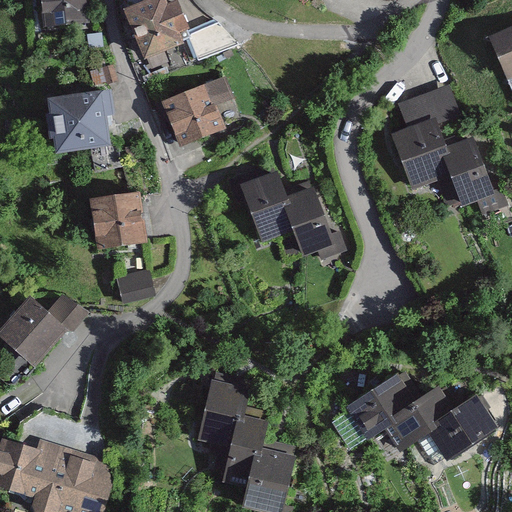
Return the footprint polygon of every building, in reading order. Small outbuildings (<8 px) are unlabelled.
[(97,0),(42,0),(46,36),(101,31),(97,0)] [(201,48),(181,0),(174,0),(132,17),(153,68),(201,48)] [(238,26),(203,40),(215,67),(260,46),(238,26)] [(511,28),(490,38),(511,86),(511,28)] [(240,102),(231,79),(167,107),(189,157),(236,137),(224,109),(240,102)] [(453,114),(441,84),(394,103),(403,127),(389,132),(413,192),(444,179),(454,205),(496,188),(475,139),(456,147),(444,117),(453,114)] [(124,95),(55,104),(63,164),(94,160),(96,174),(129,169),(126,153),(132,152),(124,95)] [(288,197),(275,166),(235,183),(260,243),(289,231),(301,259),(338,244),(314,186),(288,197)] [(155,199),(104,206),(112,257),(163,249),(155,199)] [(152,268),(120,275),(126,306),(156,290),(152,268)] [(44,302),(30,299),(0,330),(0,335),(31,365),(64,331),(80,314),(55,291),(44,302)] [(426,411),(409,381),(354,411),(379,455),(404,441),(413,456),(434,444),(448,470),(509,436),(491,403),(466,417),(454,395),(426,411)] [(263,397),(213,388),(204,442),(237,448),(230,487),(259,492),(254,511),(289,511),(299,459),(275,454),(281,423),(259,419),(263,397)] [(90,431),(43,416),(21,430),(16,446),(3,442),(0,451),(0,487),(28,495),(22,511),(103,511),(115,469),(96,463),(90,431)]
